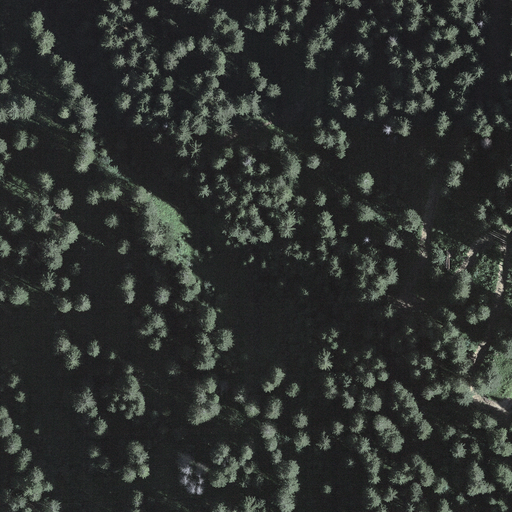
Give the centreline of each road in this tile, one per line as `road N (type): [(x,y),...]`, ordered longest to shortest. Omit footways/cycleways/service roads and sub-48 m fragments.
road 1 (track): [(511,407),(490,414),(471,382),(491,328),(509,231),(482,238),(432,292),(397,292),(423,262),(433,192),(498,67),(496,0)]
road 2 (track): [(213,144),(298,104),(363,0)]
